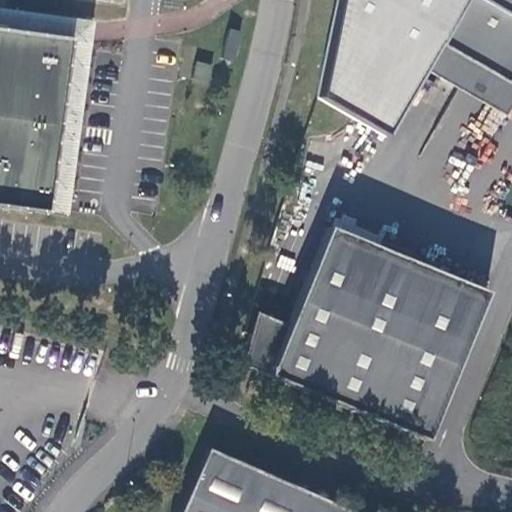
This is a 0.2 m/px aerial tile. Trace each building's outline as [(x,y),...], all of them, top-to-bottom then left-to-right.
[(428,64),(440,41),(511,82),(511,0),(343,0),(322,110),(379,142),(428,64)] [(0,198),(48,205),(71,35),(0,25),(0,198)] [(242,30),(231,27),(223,56),(234,59),(242,30)] [(511,103),(511,82),(440,41),(428,64),(508,111),(511,103)] [(194,80),(209,82),(211,64),(196,62),(194,80)] [(489,292),(329,225),(289,323),(259,311),(241,362),(428,438),(489,292)] [(360,511),(209,446),(180,511),(360,511)]
